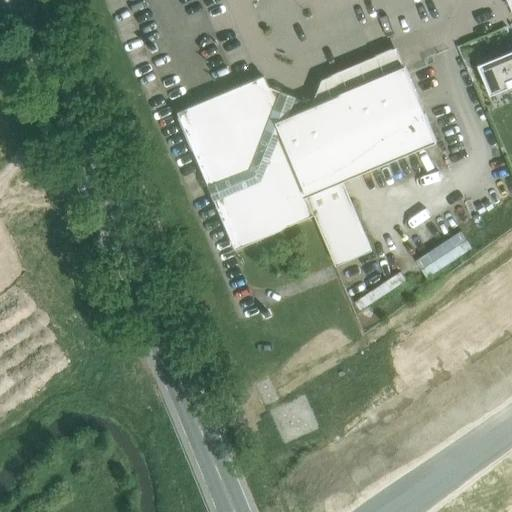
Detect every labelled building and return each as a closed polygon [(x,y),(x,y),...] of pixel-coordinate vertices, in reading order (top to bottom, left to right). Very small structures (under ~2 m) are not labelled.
[(511,27),(475,42),(481,56),(511,43),(511,27)] [(511,52),(480,65),(485,78),(486,78),(492,93),(508,86),(508,87),(511,85),(511,52)] [(405,66),(285,116),(270,111),(259,84),(184,115),(239,246),(258,238),(314,215),(307,196),(343,181),(437,141),(405,66)] [(343,181),(307,196),(314,215),(315,214),(336,265),(372,250),(343,181)] [(459,228),(416,257),(428,276),(471,247),(459,228)] [(361,306),(406,281),(400,271),(355,296),(361,306)]
